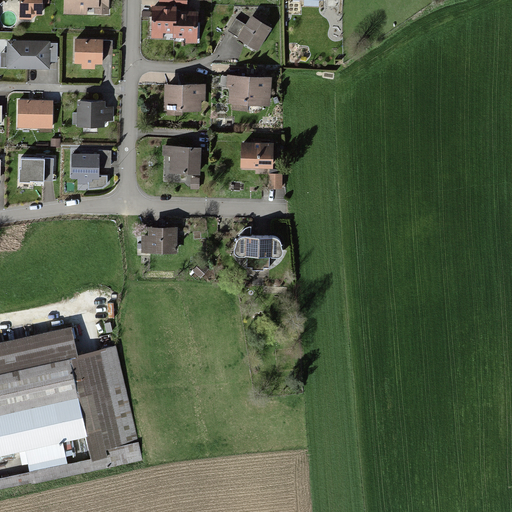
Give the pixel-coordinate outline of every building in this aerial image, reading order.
[(42,0),(19,0),(19,9),(42,10),(42,0)] [(107,0),(65,0),(65,8),(107,9),(107,0)] [(198,9),(154,7),(153,35),(197,37),(198,9)] [(272,29),(250,15),(236,38),(258,51),(272,29)] [(50,41),(7,40),(6,68),(49,69),(50,41)] [(232,74),(231,98),(268,101),(269,76),(232,74)] [(207,83),(166,82),(166,112),(181,112),(181,108),(200,109),(201,96),(207,96),(207,83)] [(52,100),(18,99),(17,128),(52,128),(52,100)] [(105,101),(78,100),(77,126),(104,127),(104,121),(113,122),(113,107),(105,107),(105,101)] [(274,142),(242,141),(241,166),(273,167),(274,142)] [(200,146),(160,145),(159,155),(171,155),(171,169),(199,170),(200,146)] [(99,154),(71,154),(71,179),(78,179),(78,184),(88,184),(88,182),(92,182),(92,179),(99,179),(99,154)] [(44,158),(20,157),(20,182),(44,182),(44,158)] [(283,173),(269,172),(269,186),(282,186),(283,173)] [(141,233),(141,249),(176,250),(177,224),(149,223),(148,233),(141,233)] [(273,234),(247,232),(246,249),(272,251),(273,234)] [(73,326),(0,340),(0,449),(87,432),(91,453),(135,445),(114,341),(77,349),(73,326)]
